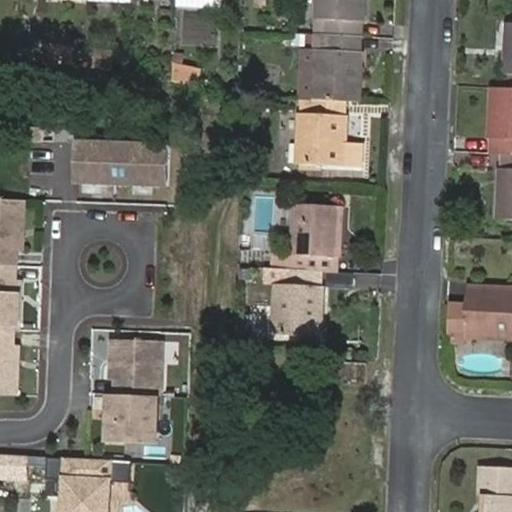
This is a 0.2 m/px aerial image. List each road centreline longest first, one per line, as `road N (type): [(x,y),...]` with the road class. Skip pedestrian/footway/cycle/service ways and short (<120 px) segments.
road 1 (track): [(0,63),(163,87),(227,135),(212,498)]
road 2 (residential): [(443,0),(422,410)]
road 3 (residential): [(81,295),(106,301),(130,290),(141,267),(135,241),(115,226),(90,226),(71,240),(64,264)]
road 4 (residential): [(81,295),(63,321),(56,410),(30,431),(0,430)]
